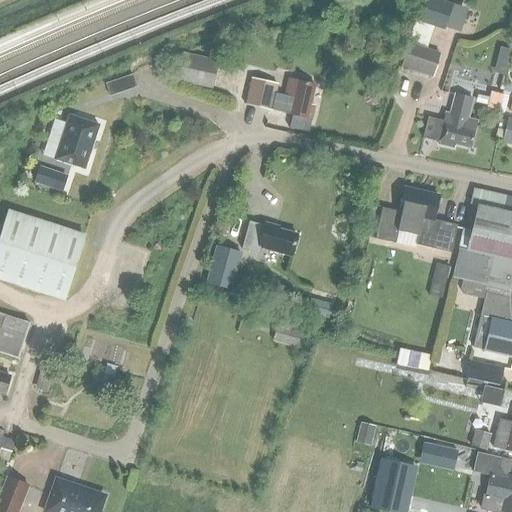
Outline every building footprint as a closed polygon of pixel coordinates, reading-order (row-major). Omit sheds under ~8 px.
[(439,1),(436,0),(423,0),(417,20),(442,28),(450,4),(439,1)] [(408,44),(400,67),(401,67),(427,76),(431,77),(439,54),(426,49),(431,33),(413,27),(408,44)] [(182,56),(177,80),(208,87),(213,63),(182,56)] [(118,92),(139,85),(136,74),(115,81),(118,92)] [(239,76),(233,102),(244,105),(250,79),(239,76)] [(250,79),(244,105),(270,111),(270,110),(274,94),(276,85),(250,79)] [(274,94),(270,110),(282,113),(291,116),(288,128),(300,131),(307,133),(308,128),(313,107),(309,106),(314,86),(287,79),(283,96),(274,94)] [(504,108),(507,94),(494,92),(491,106),(504,108)] [(447,115),(445,114),(443,122),(427,118),(421,139),(437,143),(437,145),(452,148),(453,145),(469,149),(476,122),(467,120),(473,99),(453,94),(447,115)] [(53,160),(83,170),(98,125),(68,116),(53,160)] [(501,142),(511,145),(511,120),(507,119),(501,142)] [(57,174),(38,168),(33,183),(52,189),(57,174)] [(381,209),(375,240),(394,244),(397,232),(416,236),(415,243),(450,251),(456,226),(432,220),(438,197),(402,189),(397,212),(381,209)] [(483,285),(481,293),(485,294),(472,349),(511,358),(511,214),(501,212),(476,207),(466,251),(457,249),(451,278),(483,285)] [(7,214),(5,219),(0,233),(0,276),(64,298),(84,240),(7,214)] [(259,248),(290,256),(296,235),(276,230),(276,228),(264,224),(263,227),(248,222),(240,249),(257,254),(259,248)] [(206,285),(231,290),(240,254),(215,248),(206,285)] [(437,263),(434,295),(448,296),(451,264),(437,263)] [(305,313),(329,319),(332,305),(309,299),(305,313)] [(0,354),(17,359),(28,323),(4,316),(0,314),(0,354)] [(433,369),(434,354),(415,352),(413,367),(433,369)] [(465,378),(499,386),(503,369),(469,361),(465,378)] [(437,371),(435,381),(467,390),(470,380),(437,371)] [(0,394),(3,395),(8,377),(0,373),(0,394)] [(511,417),(510,423),(498,420),(498,421),(492,448),(504,451),(511,453),(511,417)] [(425,461),(450,466),(453,451),(428,446),(425,461)] [(476,454),(472,472),(489,476),(484,497),(483,496),(480,509),(493,511),(499,511),(500,511),(502,511),(511,511),(511,476),(508,476),(511,462),(499,459),(476,454)] [(380,460),(369,507),(390,511),(401,511),(411,467),(380,460)] [(0,489),(0,511),(18,511),(28,486),(5,477),(0,489)] [(46,511),(98,511),(103,497),(56,482),(46,511)]
